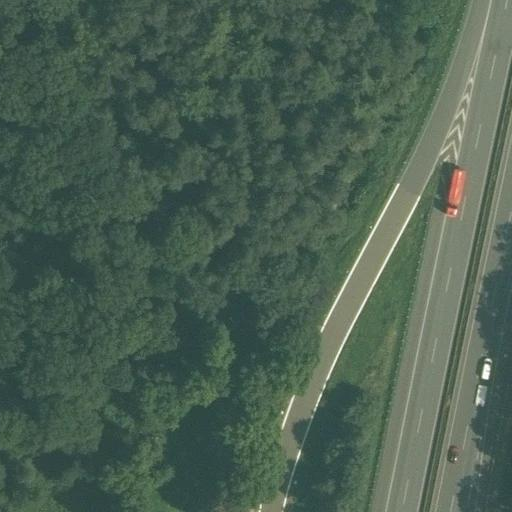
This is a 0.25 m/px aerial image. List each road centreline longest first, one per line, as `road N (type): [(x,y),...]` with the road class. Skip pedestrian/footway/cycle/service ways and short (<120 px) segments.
road 1 (motorway): [(504,0),(402,511)]
road 2 (motorway): [(479,0),(403,203),(308,387),(279,474)]
road 3 (motorway): [(450,511),(511,217)]
